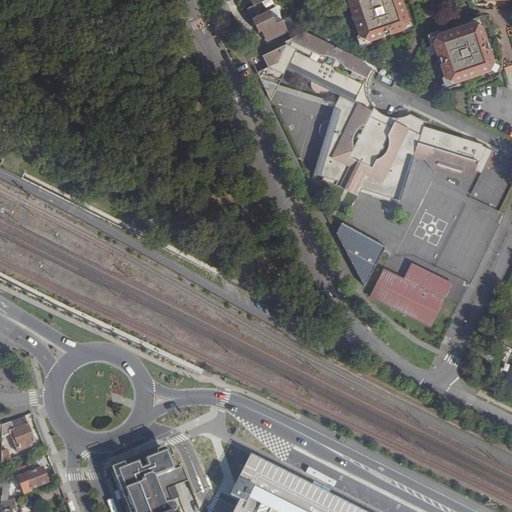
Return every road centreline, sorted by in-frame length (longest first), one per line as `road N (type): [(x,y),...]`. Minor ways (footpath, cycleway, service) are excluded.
road 1 (residential): [(441,387),(364,336),(330,293),(186,0)]
road 2 (secondary): [(464,511),(289,425)]
road 3 (secondary): [(289,425),(304,443),(436,511)]
road 4 (residential): [(441,387),(511,242)]
